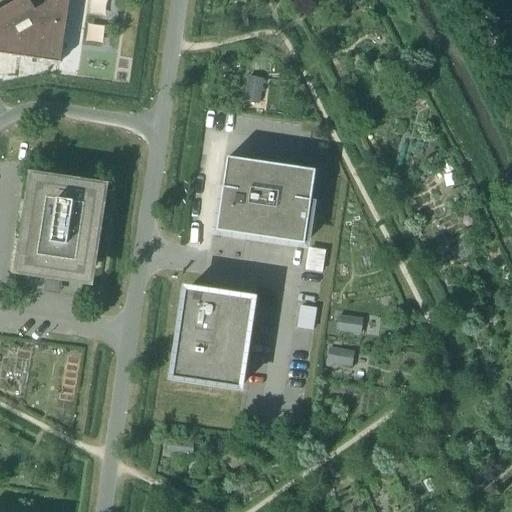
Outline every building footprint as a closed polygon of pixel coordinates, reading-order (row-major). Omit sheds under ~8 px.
[(18,0),(0,10),(0,54),(2,55),(60,64),(67,24),(70,0),(18,0)] [(244,102),(258,104),(262,81),(249,78),(244,102)] [(311,203),(315,172),(227,159),(223,189),(230,190),(224,226),(246,229),(245,236),(304,245),(309,214),(302,213),(304,202),(311,203)] [(22,270),(87,279),(100,191),(35,181),(22,270)] [(305,271),(321,273),(324,252),(309,250),(305,271)] [(183,322),(188,329),(179,336),(173,379),(240,389),(253,301),(231,297),(223,303),(217,302),(217,301),(217,300),(216,299),(215,298),(214,297),(213,297),(212,297),(211,297),(209,298),(209,299),(208,300),(207,301),(202,300),(203,293),(186,291),(181,322),(183,322)] [(297,328),(313,331),(316,310),(300,308),(297,328)] [(338,318),(336,331),(360,335),(362,321),(338,318)] [(327,363),(350,367),(353,354),(330,350),(327,363)] [(167,454),(191,457),(193,443),(169,440),(167,454)]
